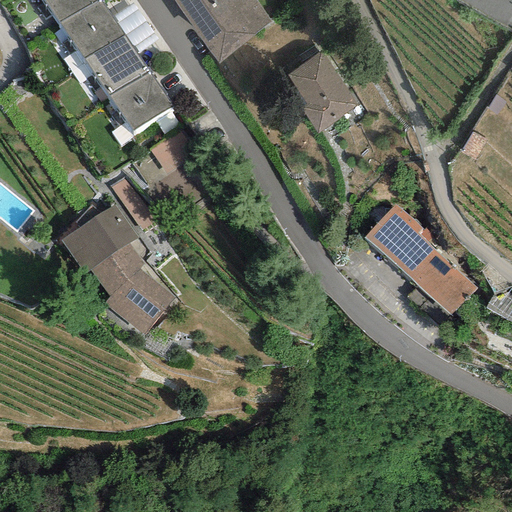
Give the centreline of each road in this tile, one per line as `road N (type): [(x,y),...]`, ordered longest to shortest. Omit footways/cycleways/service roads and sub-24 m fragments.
road 1 (tertiary): [(511,407),(402,351),(352,309),(310,257),(149,0)]
road 2 (residential): [(511,278),(451,218),(425,137),(356,0)]
